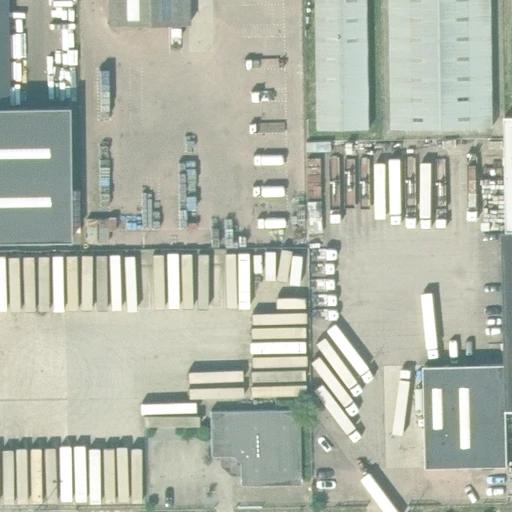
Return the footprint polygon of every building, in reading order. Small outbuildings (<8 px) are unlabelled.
[(0,0),(0,107),(8,107),(6,0),(0,0)] [(189,24),(188,0),(108,0),(109,26),(189,24)] [(316,0),(318,129),(369,129),(367,0),(316,0)] [(490,0),(390,0),(392,128),(492,127),(490,0)] [(68,106),(8,107),(0,107),(0,240),(71,239),(68,106)] [(507,410),(511,409),(511,230),(507,230),(502,231),(506,364),(507,410)] [(506,364),(424,366),(426,467),(508,465),(507,410),(506,364)] [(299,483),(298,410),(210,411),(211,456),(226,455),(226,462),(233,469),(240,469),(240,484),(299,483)]
